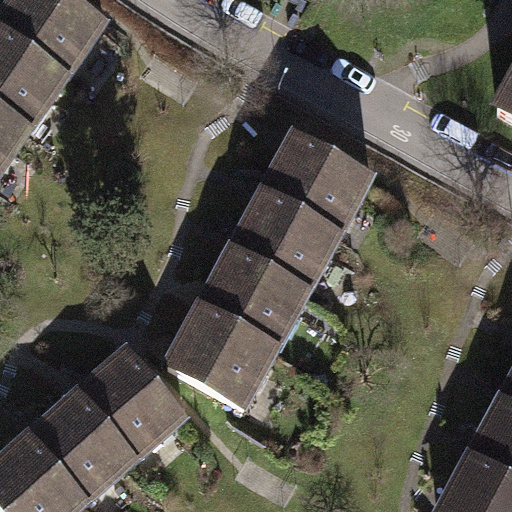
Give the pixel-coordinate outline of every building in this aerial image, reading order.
[(16,0),(0,23),(0,37),(69,84),(106,31),(60,0),(16,0)] [(0,115),(30,137),(69,84),(0,37),(0,115)] [(511,131),(511,77),(489,118),(511,131)] [(0,179),(30,137),(0,115),(0,179)] [(293,134),(265,200),(339,245),(375,177),(293,134)] [(308,297),(339,245),(265,200),(227,255),(308,297)] [(227,255),(198,311),(279,352),(308,297),(227,255)] [(250,408),(279,352),(198,311),(169,366),(250,408)] [(78,395),(133,462),(188,417),(133,350),(78,395)] [(511,411),(511,383),(501,405),(511,411)] [(28,441),(86,506),(133,462),(78,395),(28,441)] [(511,411),(501,405),(469,458),(511,483),(511,411)] [(77,511),(86,506),(28,441),(0,461),(0,511),(77,511)] [(511,511),(511,483),(469,458),(437,511),(511,511)]
